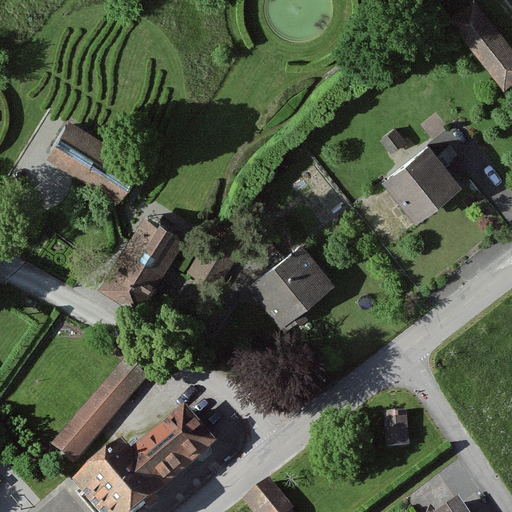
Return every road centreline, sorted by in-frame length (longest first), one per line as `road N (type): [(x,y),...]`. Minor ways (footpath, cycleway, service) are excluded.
road 1 (residential): [(285,443),(247,402),(51,286),(0,266)]
road 2 (residential): [(400,356),(502,511)]
road 3 (tertiary): [(285,443),(400,356)]
road 4 (tertiary): [(400,356),(511,269)]
